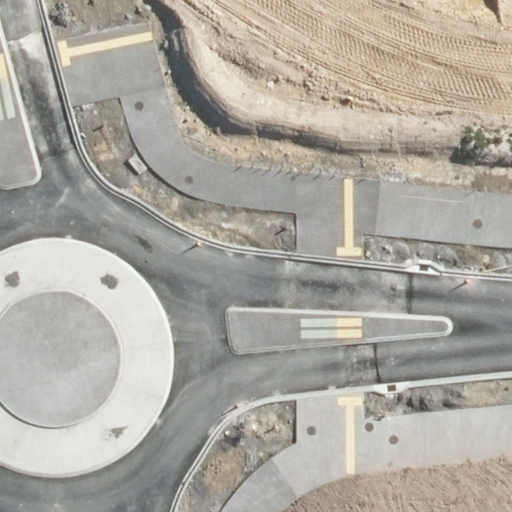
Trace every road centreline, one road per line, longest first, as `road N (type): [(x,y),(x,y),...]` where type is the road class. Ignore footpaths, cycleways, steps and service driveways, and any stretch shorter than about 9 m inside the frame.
road 1 (tertiary): [(159,256),(240,275),(460,297),(511,314)]
road 2 (tertiary): [(511,335),(468,349),(247,377),(185,415)]
road 3 (residential): [(15,0),(86,213)]
road 4 (tertiary): [(159,256),(194,317),(198,367),(185,415)]
road 5 (tertiary): [(157,457),(116,486),(67,500),(17,497)]
